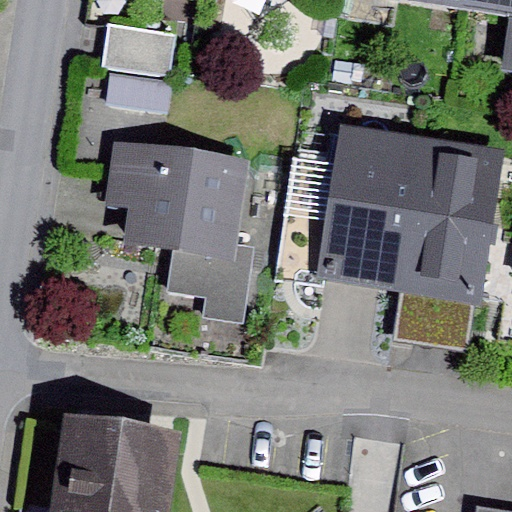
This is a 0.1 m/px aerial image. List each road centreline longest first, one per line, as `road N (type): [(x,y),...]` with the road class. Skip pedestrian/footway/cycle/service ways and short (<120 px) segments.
road 1 (residential): [(0,369),(511,429)]
road 2 (residential): [(39,0),(0,259)]
